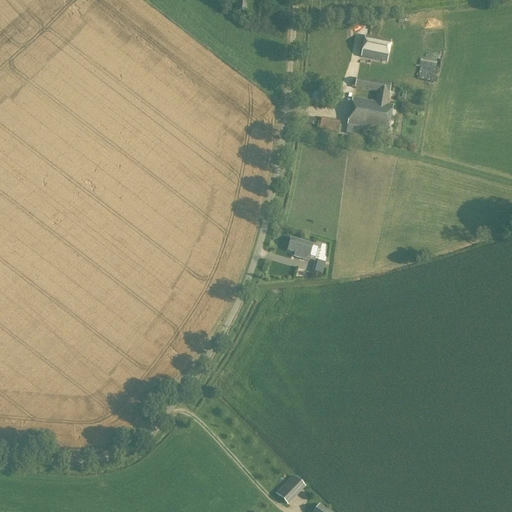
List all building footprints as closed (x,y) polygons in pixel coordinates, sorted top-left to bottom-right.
[(249,14),(250,0),(235,0),(234,13),(249,14)] [(387,64),(391,42),(365,36),(359,64),(370,66),(372,60),(387,64)] [(353,99),(348,128),(347,128),(345,134),(358,136),(359,130),(387,135),(392,106),(388,106),(391,85),(356,79),(354,89),(376,93),(375,103),(353,99)] [(338,133),(340,122),(321,119),(319,130),(338,133)] [(312,246),(291,240),(288,252),(295,254),(294,258),(308,262),(312,246)] [(321,276),(325,264),(315,261),(311,273),(321,276)] [(294,475),(275,493),(288,506),(306,488),(294,475)]
